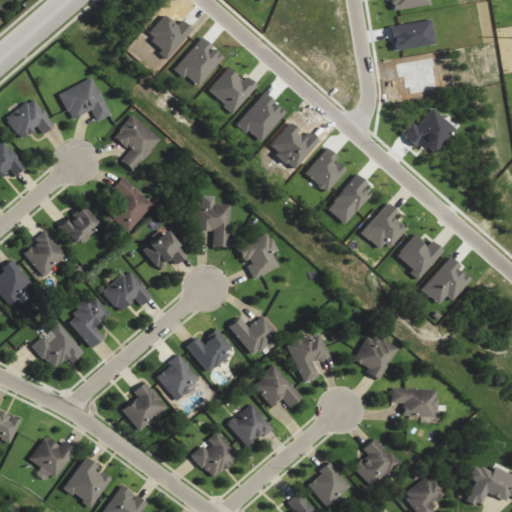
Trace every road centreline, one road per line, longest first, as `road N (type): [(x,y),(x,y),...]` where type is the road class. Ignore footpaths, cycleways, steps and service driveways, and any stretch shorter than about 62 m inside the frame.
road 1 (residential): [(511,269),(204,0)]
road 2 (residential): [(0,376),(68,409),(208,511)]
road 3 (residential): [(204,290),(68,409)]
road 4 (residential): [(337,410),(218,511)]
road 5 (residential): [(356,131),(370,103),(355,0)]
